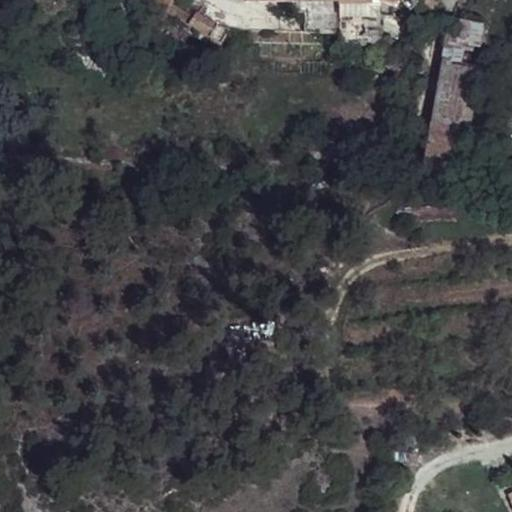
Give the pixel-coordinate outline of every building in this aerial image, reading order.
[(167,12),(146,0),(130,0),(123,12),(159,30),(167,12)] [(146,0),(167,12),(174,3),(175,0),(146,0)] [(341,2),(340,0),(311,0),(312,14),(335,13),(336,10),(341,11),(341,2)] [(426,9),(433,10),(433,0),(419,0),(418,8),(426,9)] [(312,14),(313,34),(334,34),(341,34),(341,44),(387,44),(387,15),(381,14),(380,3),(370,2),(341,2),(341,11),(336,10),(335,13),(312,14)] [(191,26),(196,16),(174,3),(167,12),(191,26)] [(431,17),(426,9),(418,8),(412,15),(421,25),(431,17)] [(199,12),(196,16),(191,26),(214,38),(222,27),(199,12)] [(475,43),(483,44),(487,21),(453,15),(449,38),(475,43)] [(221,43),(232,33),(222,27),(214,38),(221,43)] [(449,38),(446,59),(471,63),(475,43),(449,38)] [(446,59),(428,175),(462,178),(479,64),(471,63),(446,59)]
